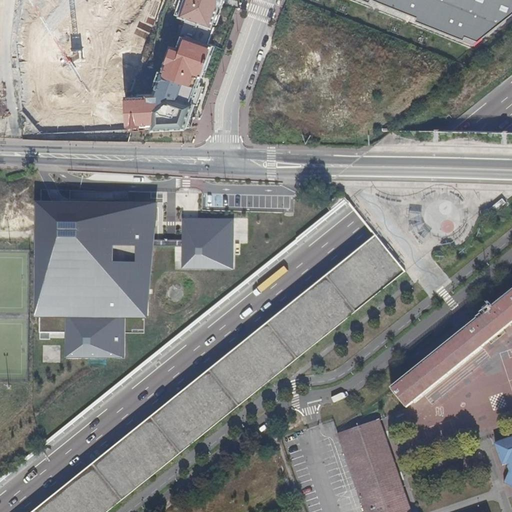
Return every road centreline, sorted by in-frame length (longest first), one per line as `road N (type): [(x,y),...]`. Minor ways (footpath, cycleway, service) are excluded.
road 1 (motorway): [(511,105),(6,511)]
road 2 (motorway): [(69,511),(511,151)]
road 3 (residential): [(150,511),(285,405),(360,381),(511,256)]
road 4 (primary): [(0,159),(234,171)]
road 5 (unknown): [(11,77),(148,83),(194,0)]
road 6 (primary): [(231,153),(0,148)]
road 7 (residential): [(231,153),(231,107),(269,0)]
road 8 (primary): [(357,165),(511,168)]
road 9 (primary): [(357,165),(231,153)]
road 10 (primary): [(234,171),(357,165)]
